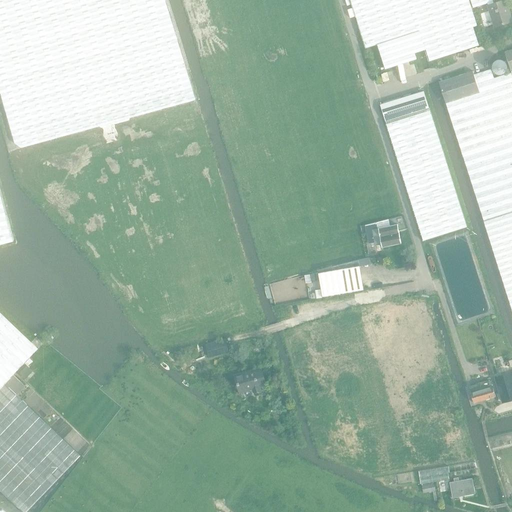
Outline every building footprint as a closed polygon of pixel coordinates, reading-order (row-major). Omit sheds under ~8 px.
[(0,0),(0,90),(15,144),(21,148),(195,100),(164,0),(0,0)] [(468,0),(350,0),(366,48),(377,45),(420,31),(426,50),(429,61),(479,45),(473,27),(477,26),(468,0)] [(511,21),(506,1),(488,7),(495,27),(511,22),(511,21)] [(420,31),(377,45),(385,70),(395,66),(408,62),(416,60),(414,54),(426,50),(420,31)] [(484,222),(490,240),(496,258),(511,311),(511,312),(511,88),(510,83),(511,82),(511,72),(511,73),(493,79),(490,70),(474,75),(479,92),(446,103),(484,222)] [(479,92),(474,75),(473,72),(439,82),(446,103),(479,92)] [(386,123),(429,109),(424,91),(380,105),(386,123)] [(431,110),(387,124),(424,241),(468,227),(431,110)] [(0,243),(13,241),(0,191),(0,243)] [(389,220),(377,223),(378,229),(390,227),(389,220)] [(401,244),(398,225),(390,227),(378,229),(373,230),(375,245),(381,243),(382,247),(401,244)] [(318,271),(322,297),(364,290),(359,261),(318,271)] [(272,287),(278,305),(287,302),(284,292),(285,292),(283,285),(284,284),(283,280),(265,286),(266,289),(272,287)] [(0,511),(3,511),(1,510),(0,510),(0,387),(4,384),(12,375),(16,371),(24,363),(37,349),(0,314),(0,511)] [(229,352),(225,339),(207,345),(211,357),(229,352)] [(24,363),(16,371),(20,374),(27,367),(27,366),(24,364),(24,363)] [(266,386),(262,371),(243,376),(242,374),(240,375),(239,373),(234,375),(235,381),(237,381),(240,393),(253,389),(254,393),(260,391),(259,388),(266,386)] [(511,373),(495,378),(502,402),(511,399),(511,373)] [(12,375),(4,384),(16,395),(24,386),(12,375)] [(490,387),(488,380),(479,383),(479,384),(470,387),(472,393),(471,393),(474,403),(495,396),(492,387),(490,387)] [(511,477),(511,480),(511,479),(511,468),(509,455),(497,457),(502,479),(511,477)] [(448,466),(419,471),(421,484),(430,482),(434,482),(449,479),(448,473),(449,473),(449,470),(448,466)] [(475,494),(472,479),(459,481),(458,478),(454,479),(454,482),(450,483),(453,498),(475,494)] [(434,483),(422,485),(423,490),(423,493),(433,491),(434,491),(435,491),(435,489),(434,483)]
